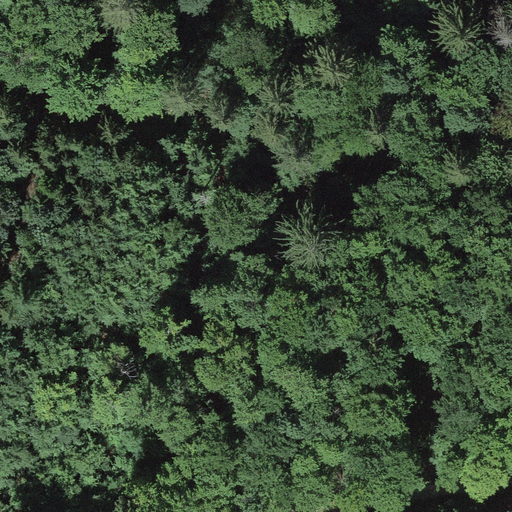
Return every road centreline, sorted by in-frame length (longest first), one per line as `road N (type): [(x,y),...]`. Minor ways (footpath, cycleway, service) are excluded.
road 1 (track): [(511,190),(0,63)]
road 2 (track): [(284,511),(511,480)]
road 3 (track): [(355,313),(511,235)]
